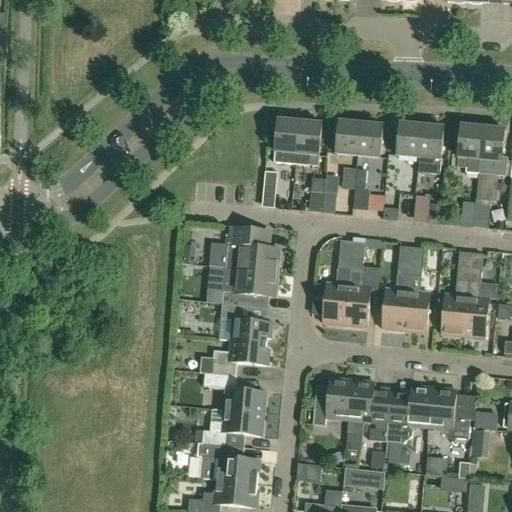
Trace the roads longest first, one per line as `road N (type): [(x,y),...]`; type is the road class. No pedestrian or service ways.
road 1 (tertiary): [(0,228),(64,222),(189,112),(224,88),(272,73)]
road 2 (tertiary): [(272,73),(216,64),(196,70),(64,187),(0,200)]
road 3 (residential): [(299,351),(314,232),(511,245)]
road 4 (residential): [(186,26),(405,31)]
road 5 (residential): [(511,371),(299,351)]
road 6 (residential): [(282,511),(299,351)]
road 7 (tertiary): [(404,78),(272,73)]
